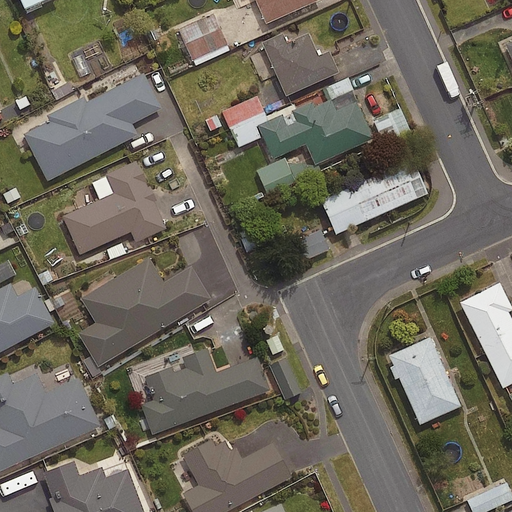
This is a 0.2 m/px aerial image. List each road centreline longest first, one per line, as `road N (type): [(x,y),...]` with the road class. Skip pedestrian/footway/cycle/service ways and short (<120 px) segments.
road 1 (residential): [(401,511),(341,377),(330,338),(333,308),(376,270),(491,218)]
road 2 (residential): [(491,218),(393,0)]
